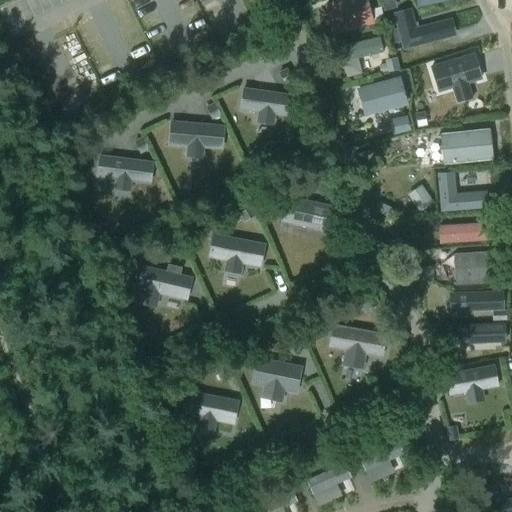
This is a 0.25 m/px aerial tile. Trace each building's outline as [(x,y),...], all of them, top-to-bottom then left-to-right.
[(149,29),(158,0),(137,0),(130,23),(149,29)] [(173,0),(173,2),(193,8),(195,0),(173,0)] [(335,34),(378,22),(371,0),(333,0),(326,2),(335,34)] [(88,44),(107,49),(118,10),(99,5),(88,44)] [(404,49),(460,35),(454,14),(418,23),(414,6),(395,11),(404,49)] [(56,25),(41,63),(56,68),(71,31),(56,25)] [(355,58),(386,50),(382,35),(351,43),(355,58)] [(453,91),(456,107),(498,100),(489,46),(446,53),(449,70),(475,66),(478,87),(453,91)] [(365,114),(411,104),(405,75),(359,84),(365,114)] [(292,117),(296,95),(242,87),(238,110),(257,112),(256,122),(273,125),(274,115),(292,117)] [(423,104),(424,122),(444,121),(443,103),(423,104)] [(224,149),(226,125),(172,120),(170,144),(188,146),(187,157),(205,158),(206,148),(224,149)] [(443,162),(496,160),(494,127),(442,129),(443,162)] [(155,161),(100,155),(97,177),(116,179),(115,189),(132,191),(133,181),(152,184),(155,161)] [(490,172),(440,173),(441,208),(491,207),(490,172)] [(409,194),(420,210),(434,200),(423,184),(409,194)] [(280,229),(321,233),(323,215),(307,213),(308,210),(282,207),(280,229)] [(487,224),(439,226),(440,243),(487,241),(487,224)] [(262,268),(267,244),(214,234),(209,258),(227,261),(225,271),(243,274),(244,264),(262,268)] [(488,283),(487,250),(455,251),(455,283),(488,283)] [(168,272),(140,265),(135,289),(139,290),(136,303),(158,308),(161,294),(188,301),(194,277),(181,275),(183,268),(170,265),(168,272)] [(451,294),(451,310),(481,312),(482,295),(451,294)] [(385,334),(332,325),(328,348),(344,351),(342,366),(362,370),(365,355),(381,358),(385,334)] [(299,394),(304,367),(258,358),(253,385),(265,387),(263,399),(284,403),(286,391),(299,394)] [(452,395),(466,392),(468,403),(487,399),(485,388),(502,385),(497,362),(447,372),(452,395)] [(240,401),(187,391),(183,415),(200,418),(198,429),(216,432),(218,422),(236,426),(240,401)] [(308,477),(314,492),(350,477),(343,462),(308,477)] [(500,511),(494,479),(478,482),(483,511),(500,511)]
